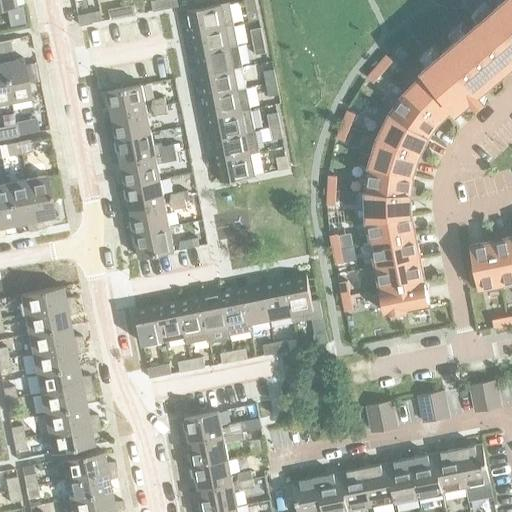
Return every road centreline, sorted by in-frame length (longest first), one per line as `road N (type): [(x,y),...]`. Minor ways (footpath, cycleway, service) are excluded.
road 1 (residential): [(159,511),(145,437),(119,397),(48,0)]
road 2 (residential): [(272,462),(506,416)]
road 3 (residential): [(441,216),(453,153),(498,104),(511,100)]
road 4 (residential): [(470,352),(441,216)]
